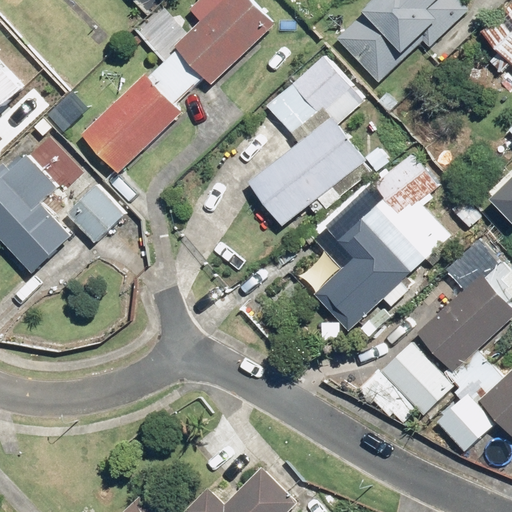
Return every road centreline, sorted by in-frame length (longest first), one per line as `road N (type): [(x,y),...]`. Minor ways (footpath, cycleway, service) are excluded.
road 1 (residential): [(189,350),(495,511)]
road 2 (residential): [(0,387),(62,398),(99,393),(189,350)]
